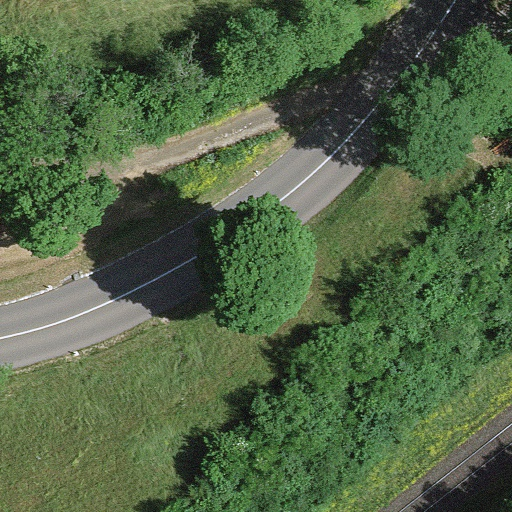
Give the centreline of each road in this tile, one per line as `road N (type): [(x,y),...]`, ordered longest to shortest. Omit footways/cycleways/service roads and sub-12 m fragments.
road 1 (tertiary): [(452,0),(339,147),(200,250),(0,333)]
road 2 (track): [(0,115),(124,130),(435,31)]
